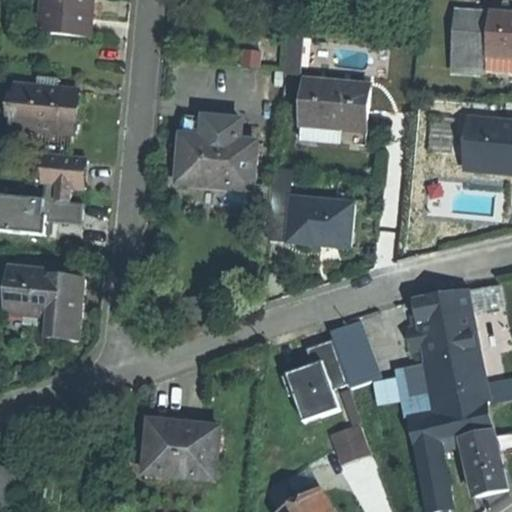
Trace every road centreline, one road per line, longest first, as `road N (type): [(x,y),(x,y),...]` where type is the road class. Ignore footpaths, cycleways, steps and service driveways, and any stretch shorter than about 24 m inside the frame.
road 1 (residential): [(511,258),(384,289),(125,371)]
road 2 (residential): [(125,371),(119,314),(151,0)]
road 3 (residential): [(125,371),(0,414)]
